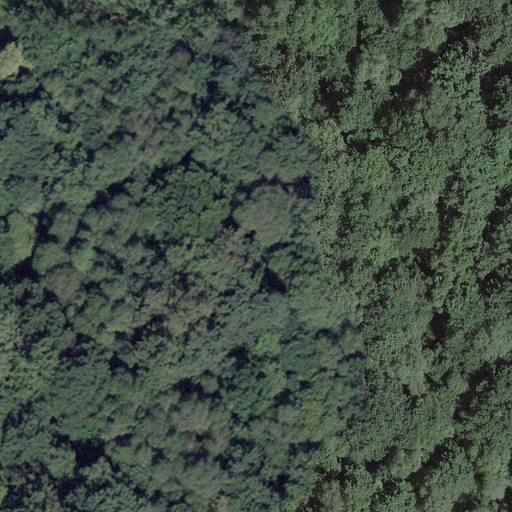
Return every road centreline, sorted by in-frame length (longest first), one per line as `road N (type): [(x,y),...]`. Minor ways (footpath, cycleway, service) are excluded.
road 1 (unclassified): [(76,511),(0,243)]
road 2 (unclassified): [(511,161),(472,58),(418,0)]
